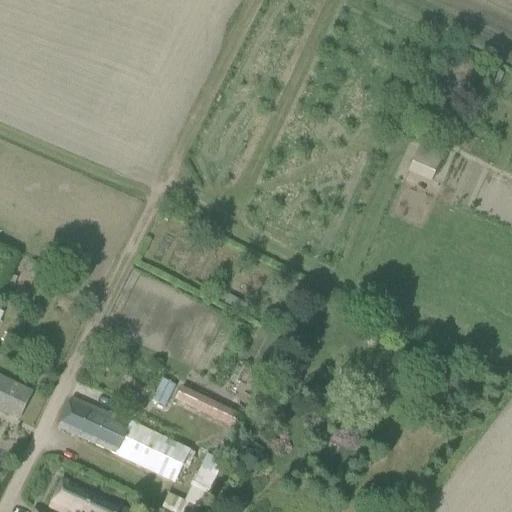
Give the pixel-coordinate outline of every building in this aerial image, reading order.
[(410,172),(431,183),(434,176),(438,166),(446,151),(428,142),(424,150),(421,148),(410,172)] [(237,311),(240,304),(229,298),(225,305),(237,311)] [(30,393),(12,384),(0,378),(0,409),(7,413),(9,409),(20,414),(30,393)] [(175,385),(161,379),(151,399),(165,406),(175,385)] [(244,418),(182,388),(175,402),(237,431),(244,418)] [(108,416),(88,407),(70,399),(57,428),(173,481),(187,450),(109,414),(108,416)] [(205,454),(190,485),(207,493),(221,461),(205,454)] [(60,511),(127,511),(77,488),(62,482),(51,507),(60,511)] [(167,493),(160,507),(171,511),(197,511),(199,508),(183,501),(167,493)]
